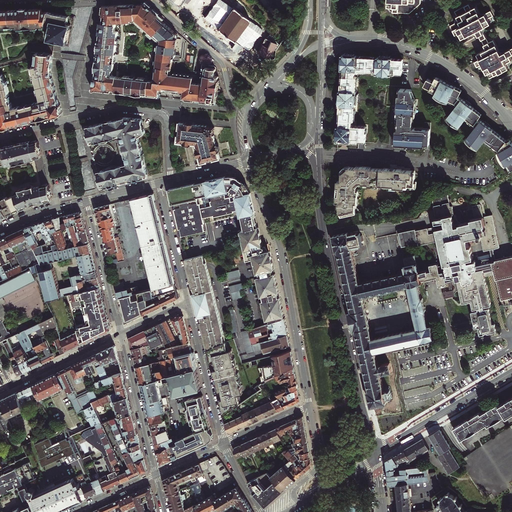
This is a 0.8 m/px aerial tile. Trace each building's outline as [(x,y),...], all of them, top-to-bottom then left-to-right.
[(233,7),(232,8),(220,0),(217,0),(205,19),(218,28),(217,29),(235,42),(235,40),(249,50),(263,29),(249,20),(250,19),(248,18),(234,9),(235,8),(233,7)] [(388,0),(388,7),(392,11),(392,12),(409,13),(420,3),(420,0),(388,0)] [(94,90),(95,90),(95,89),(96,89),(98,89),(118,91),(118,92),(121,93),(121,92),(128,92),(127,93),(130,94),(131,93),(136,93),(142,94),(142,95),(147,95),(156,96),(156,97),(159,98),(160,94),(160,93),(158,92),(159,87),(161,88),(162,88),(161,90),(169,91),(169,89),(173,89),(173,91),(180,92),(180,90),(184,90),(183,92),(183,95),(182,95),(181,100),(184,101),(185,99),(194,100),(194,101),(201,102),(201,101),(205,102),(215,103),(216,101),(216,100),(216,94),(218,94),(218,91),(217,91),(217,90),(218,90),(219,79),(218,79),(219,75),(215,75),(216,67),(202,66),(201,74),(204,75),(203,78),(202,78),(202,80),(203,81),(203,83),(192,81),(193,76),(190,75),(190,73),(175,71),(174,73),(171,73),(172,67),(170,67),(172,67),(173,56),(174,56),(175,56),(175,55),(176,54),(176,53),(175,53),(176,52),(177,48),(176,48),(176,45),(177,45),(178,37),(177,37),(177,36),(178,37),(179,33),(177,33),(178,32),(166,22),(162,19),(163,18),(161,16),(157,13),(158,12),(154,9),(154,10),(149,6),(150,5),(146,2),(145,4),(144,3),(103,5),(101,17),(99,33),(100,33),(99,34),(98,34),(98,35),(98,36),(98,37),(98,38),(99,39),(98,39),(97,50),(96,55),(96,59),(95,70),(97,70),(96,71),(95,71),(95,76),(96,76),(96,77),(94,76),(93,83),(92,83),(92,88),(92,89),(93,90),(94,90)] [(471,9),(469,4),(455,11),(457,16),(455,23),(450,26),(458,41),(463,42),(464,43),(471,39),(474,37),(472,33),(474,31),(477,30),(483,42),(487,49),(484,51),(477,54),(480,59),(475,61),(470,64),(471,66),(472,67),(473,69),(482,64),(490,78),(508,68),(506,63),(511,61),(508,56),(511,54),(511,48),(506,51),(501,54),(498,49),(494,40),(491,41),(489,42),(487,39),(487,38),(481,27),(491,22),(488,18),(493,15),(491,11),(481,16),(476,6),(471,9)] [(0,58),(1,58),(0,56),(0,51),(0,52),(0,51),(0,31),(3,31),(2,30),(3,30),(3,29),(7,29),(7,30),(15,30),(15,28),(18,28),(18,30),(19,30),(19,31),(25,31),(24,29),(33,29),(33,31),(39,31),(39,29),(40,29),(40,26),(44,26),(49,29),(46,42),(54,43),(60,45),(66,46),(70,26),(66,26),(68,18),(56,15),(47,13),(42,13),(42,10),(30,10),(30,9),(23,9),(16,9),(16,10),(0,10),(0,58)] [(274,51),(276,53),(276,51),(280,44),(271,33),(267,38),(265,37),(261,47),(258,50),(259,50),(258,52),(269,59),(274,51)] [(0,127),(0,129),(10,127),(9,125),(18,123),(48,116),(52,115),(53,117),(61,115),(60,112),(62,112),(60,104),(59,104),(52,78),(51,71),(51,69),(52,62),(53,54),(36,53),(34,65),(32,66),(34,75),(41,100),(34,102),(34,103),(20,107),(19,105),(12,107),(11,102),(9,102),(8,96),(9,95),(8,92),(9,92),(7,83),(6,83),(5,80),(4,80),(2,73),(0,73),(0,127)] [(345,55),(343,54),(342,57),(341,57),(340,67),(342,67),(342,69),(341,90),(340,90),(340,92),(338,92),(338,97),(338,102),(339,102),(339,104),(340,104),(338,126),(337,128),(336,128),(335,137),(337,138),(337,140),(339,140),(339,142),(344,142),(349,142),(349,141),(351,141),(351,140),(365,141),(366,127),(353,126),(353,121),(354,121),(356,106),(357,92),(358,77),(355,77),(355,71),(359,71),(359,70),(373,71),(373,72),(376,73),(391,74),(395,74),(395,72),(402,73),(403,59),(393,58),(391,58),(391,56),(381,55),(381,57),(378,57),(372,57),(357,56),(357,55),(355,55),(355,53),(351,53),(346,53),(345,53),(345,55)] [(435,83),(429,80),(425,86),(431,89),(431,91),(437,94),(436,95),(449,102),(450,100),(455,102),(457,104),(448,117),(459,126),(466,117),(476,125),(467,138),(478,147),(485,139),(499,150),(499,149),(500,151),(499,152),(507,164),(508,163),(511,169),(511,142),(510,139),(508,141),(492,129),(493,129),(490,127),(490,126),(484,122),(482,120),(481,121),(480,120),(478,118),(482,114),(474,108),(474,107),(471,105),(472,105),(466,100),(465,101),(463,99),(461,98),(460,97),(463,91),(457,88),(453,86),(454,86),(450,84),(447,82),(447,83),(443,81),(437,78),(435,83)] [(408,88),(401,88),(400,94),(399,94),(398,115),(400,115),(399,128),(398,128),(397,143),(426,144),(426,126),(413,126),(413,115),(416,115),(416,98),(415,98),(411,88),(408,88)] [(101,188),(147,176),(137,136),(144,131),(144,130),(141,119),(124,117),(122,118),(96,125),(86,127),(89,141),(106,137),(119,134),(120,138),(121,141),(121,143),(122,143),(125,154),(124,154),(125,155),(126,158),(126,161),(126,162),(112,166),(97,170),(101,188)] [(216,159),(220,158),(218,151),(217,144),(216,144),(214,135),(212,135),(213,128),(205,127),(206,125),(192,124),(185,123),(178,123),(177,129),(179,129),(178,136),(176,136),(176,142),(183,143),(183,144),(190,145),(190,144),(195,144),(196,149),(198,156),(200,163),(207,161),(206,159),(212,158),(213,160),(216,159)] [(31,142),(30,140),(27,141),(10,145),(0,147),(0,217),(0,218),(1,219),(4,217),(4,216),(8,215),(7,214),(9,213),(21,208),(28,206),(28,205),(29,204),(31,203),(31,204),(40,202),(46,200),(46,199),(52,198),(49,184),(42,186),(42,185),(35,187),(34,185),(20,189),(20,192),(8,198),(7,196),(0,198),(0,163),(6,162),(7,165),(35,158),(35,156),(42,155),(40,148),(40,147),(38,140),(31,142)] [(414,185),(414,173),(411,172),(411,170),(401,170),(401,169),(383,167),(383,169),(370,168),(370,167),(356,166),(356,167),(349,167),(349,166),(340,172),(341,173),(341,180),(337,180),(337,181),(337,191),(336,201),(338,201),(338,204),(340,215),(355,213),(354,208),(355,202),(356,202),(357,194),(355,194),(356,188),(355,187),(355,184),(358,182),(361,182),(362,183),(368,184),(368,185),(379,186),(379,184),(394,185),(394,187),(404,188),(405,184),(414,185)] [(170,189),(173,203),(174,203),(176,209),(174,210),(176,217),(179,229),(180,229),(182,236),(204,231),(203,224),(204,224),(203,218),(214,215),(214,217),(234,213),(233,211),(240,209),(242,216),(243,216),(246,230),(257,228),(254,213),(253,208),(249,193),(248,194),(248,192),(247,190),(246,188),(245,187),(244,185),(243,184),(242,182),(240,181),(239,180),(237,179),(235,179),(234,178),(232,178),(230,178),(228,178),(226,178),(226,177),(226,176),(212,180),(208,180),(206,181),(207,183),(196,185),(196,183),(170,189)] [(248,192),(248,194),(249,193),(253,208),(254,213),(255,213),(250,193),(249,191),(248,189),(247,187),(245,185),(244,183),(242,182),(240,180),(238,179),(235,178),(232,177),(229,177),(226,177),(226,178),(228,178),(230,178),(232,178),(234,178),(235,179),(237,179),(239,180),(240,181),(242,182),(243,184),(244,185),(245,187),(246,188),(247,190),(248,192)] [(134,198),(131,199),(136,216),(149,270),(153,289),(176,283),(175,280),(158,209),(154,193),(134,198)] [(423,280),(437,277),(439,285),(448,283),(450,291),(443,292),(445,298),(456,296),(455,293),(456,292),(460,291),(463,303),(472,301),(473,309),(478,308),(479,309),(472,311),(475,328),(478,327),(480,335),(485,334),(485,333),(488,332),(488,333),(497,331),(495,322),(493,323),(490,307),(485,308),(485,307),(492,305),(485,272),(484,269),(484,268),(471,271),(471,270),(478,268),(477,265),(476,260),(469,262),(469,260),(475,258),(472,245),(470,246),(468,239),(480,236),(481,237),(482,237),(485,251),(492,249),(495,249),(501,247),(494,214),(484,216),(481,204),(473,206),(475,218),(471,219),(472,222),(455,226),(454,219),(456,219),(453,206),(451,206),(448,195),(433,198),(437,217),(440,227),(427,230),(427,228),(415,231),(415,229),(399,233),(402,247),(419,244),(419,246),(440,241),(445,265),(439,266),(439,264),(431,266),(432,272),(429,272),(428,270),(421,272),(423,280)] [(99,220),(114,216),(111,204),(108,205),(96,208),(98,213),(99,220)] [(65,215),(67,222),(68,226),(72,224),(71,219),(83,215),(83,213),(81,211),(65,215)] [(86,226),(83,215),(71,219),(72,224),(75,224),(77,230),(86,228),(86,226)] [(115,216),(114,216),(99,220),(102,230),(105,240),(116,237),(113,226),(117,225),(115,216)] [(52,232),(59,230),(57,225),(54,218),(51,219),(47,221),(52,232)] [(35,225),(38,231),(36,232),(37,233),(36,234),(41,245),(55,239),(52,232),(47,221),(41,222),(35,225)] [(52,232),(55,239),(60,249),(80,244),(90,242),(90,241),(90,240),(81,242),(81,241),(79,241),(77,230),(75,224),(72,224),(68,226),(64,228),(59,230),(52,232)] [(25,228),(34,248),(41,245),(36,234),(37,233),(36,232),(38,231),(35,225),(31,226),(25,228)] [(40,261),(34,248),(25,228),(24,228),(16,232),(8,236),(17,254),(25,269),(31,266),(40,261)] [(88,234),(86,228),(77,230),(79,241),(81,241),(81,242),(90,240),(89,238),(88,234)] [(259,273),(260,277),(273,274),(272,270),(275,270),(273,264),(270,250),(268,251),(265,247),(264,247),(263,247),(263,245),(262,246),(261,244),(258,230),(258,228),(257,228),(246,230),(238,232),(245,263),(252,262),(253,268),(254,274),(259,273)] [(426,311),(424,298),(422,298),(419,283),(423,282),(423,280),(421,272),(420,270),(419,265),(418,266),(407,268),(405,268),(406,273),(360,284),(352,247),(355,247),(352,234),(349,234),(349,232),(333,236),(337,251),(338,251),(351,311),(349,311),(349,312),(349,314),(350,314),(351,317),(350,317),(350,319),(351,319),(352,321),(352,323),(351,324),(352,326),(353,326),(353,328),(352,328),(353,331),(354,330),(354,331),(356,330),(369,391),(368,391),(371,406),(387,402),(384,393),(387,392),(387,390),(387,389),(386,389),(385,388),(383,388),(380,375),(384,374),(384,375),(392,372),(390,364),(382,366),(382,365),(380,366),(378,366),(375,352),(404,346),(436,338),(433,325),(428,326),(425,311),(426,311)] [(17,254),(8,236),(5,237),(0,239),(0,240),(3,247),(9,258),(17,254)] [(119,237),(116,237),(105,240),(105,242),(107,250),(108,254),(117,252),(119,260),(125,259),(119,237)] [(34,248),(40,261),(41,264),(43,269),(53,266),(61,295),(68,294),(82,290),(81,287),(79,281),(78,273),(97,269),(95,260),(93,254),(92,251),(82,253),(80,244),(60,249),(55,239),(41,245),(34,248)] [(90,242),(80,244),(82,253),(92,251),(91,246),(90,242)] [(2,272),(5,278),(25,269),(17,254),(9,258),(13,267),(9,269),(2,272)] [(194,292),(195,293),(195,294),(196,295),(196,296),(196,297),(197,298),(197,300),(198,302),(198,304),(199,305),(199,306),(199,307),(199,308),(199,309),(200,310),(200,312),(200,314),(200,317),(200,318),(200,319),(200,321),(200,322),(206,350),(226,342),(204,255),(185,260),(186,262),(192,288),(193,288),(193,289),(193,290),(194,290),(194,291),(194,292)] [(511,255),(497,259),(496,259),(497,260),(494,261),(493,261),(494,264),(494,267),(495,270),(502,300),(511,297),(511,255)] [(405,261),(407,268),(418,266),(416,258),(405,261)] [(41,264),(40,261),(31,266),(32,269),(38,280),(46,299),(48,298),(40,270),(43,269),(41,264)] [(9,269),(6,263),(0,266),(0,268),(2,272),(9,269)] [(61,295),(53,266),(43,269),(40,270),(48,298),(61,295)] [(8,336),(11,335),(9,331),(8,331),(2,321),(4,320),(0,313),(0,298),(3,297),(38,280),(32,269),(0,284),(0,341),(3,340),(8,338),(8,336)] [(78,273),(79,281),(99,275),(98,273),(97,269),(78,273)] [(226,273),(226,276),(227,280),(240,277),(239,270),(226,273)] [(278,287),(275,274),(273,274),(260,277),(259,277),(260,282),(258,282),(261,296),(263,296),(264,301),(265,305),(263,306),(265,313),(267,313),(268,320),(269,323),(284,318),(284,317),(283,316),(285,316),(282,305),(278,287)] [(79,281),(81,287),(100,282),(100,280),(99,275),(79,281)] [(115,284),(117,291),(124,289),(123,286),(125,285),(124,281),(115,284)] [(179,298),(176,283),(153,289),(147,290),(138,292),(140,298),(144,315),(147,313),(163,306),(179,298)] [(229,287),(231,294),(241,291),(244,290),(242,284),(229,287)] [(85,324),(77,326),(79,330),(82,344),(87,342),(108,332),(110,330),(112,328),(102,288),(101,285),(82,290),(68,294),(70,301),(79,298),(83,297),(85,304),(87,311),(91,322),(89,323),(85,324)] [(118,295),(119,297),(133,294),(135,293),(134,289),(131,290),(130,288),(124,289),(117,291),(118,295)] [(242,298),(241,291),(231,294),(233,300),(242,298)] [(144,315),(140,298),(134,299),(133,294),(119,297),(120,302),(121,307),(131,305),(133,305),(135,313),(131,314),(132,320),(144,315)] [(0,313),(4,320),(9,318),(2,304),(6,302),(3,297),(0,298),(0,313)] [(121,307),(123,313),(130,312),(131,314),(135,313),(133,305),(131,305),(121,307)] [(234,310),(227,311),(232,333),(238,332),(234,310)] [(132,320),(131,314),(130,312),(123,313),(125,324),(132,320)] [(173,317),(171,318),(179,333),(183,332),(187,331),(184,316),(179,314),(173,317)] [(58,333),(60,332),(55,315),(40,321),(42,326),(46,334),(46,335),(50,333),(58,331),(58,333)] [(171,318),(167,320),(174,335),(179,333),(171,318)] [(249,329),(253,343),(262,341),(288,334),(286,325),(285,318),(284,318),(269,323),(249,329)] [(156,325),(166,347),(179,344),(174,335),(167,320),(161,323),(156,325)] [(161,360),(165,359),(162,349),(166,347),(156,325),(154,326),(151,327),(145,330),(152,344),(155,351),(156,354),(157,359),(158,361),(161,360)] [(32,340),(29,332),(27,328),(14,334),(11,335),(8,336),(8,338),(11,344),(13,347),(20,344),(22,343),(25,348),(26,348),(30,357),(35,367),(35,366),(40,364),(43,362),(41,358),(39,354),(38,350),(32,340)] [(249,329),(242,331),(247,353),(264,349),(262,341),(253,343),(249,329)] [(79,330),(62,338),(66,352),(75,347),(82,344),(79,330)] [(145,330),(129,338),(131,346),(132,349),(144,346),(146,345),(152,344),(145,330)] [(185,341),(183,332),(179,333),(174,335),(179,344),(184,343),(184,342),(185,341)] [(45,334),(32,340),(38,350),(44,347),(48,354),(41,358),(43,362),(49,359),(55,357),(53,352),(52,352),(47,339),(45,334)] [(59,335),(58,337),(58,338),(56,339),(61,354),(64,353),(66,352),(62,338),(61,334),(59,335)] [(265,352),(271,350),(290,345),(289,339),(288,334),(262,341),(264,349),(265,352)] [(11,357),(12,356),(16,354),(15,350),(13,347),(11,344),(8,338),(3,340),(11,357)] [(165,359),(193,352),(192,349),(191,346),(190,341),(184,343),(179,344),(166,347),(162,349),(165,359)] [(219,398),(223,415),(226,414),(241,403),(239,394),(242,393),(239,379),(238,372),(237,372),(235,365),(236,364),(234,358),(232,350),(230,351),(229,346),(227,346),(226,342),(206,350),(209,361),(212,361),(213,364),(213,368),(212,368),(217,391),(220,391),(221,397),(219,398)] [(99,353),(104,364),(97,367),(102,379),(123,372),(117,350),(116,346),(115,345),(108,348),(103,351),(99,353)] [(133,353),(134,359),(146,356),(147,356),(144,346),(132,349),(133,353)] [(22,347),(15,350),(16,354),(17,356),(26,352),(24,349),(23,349),(22,347)] [(293,360),(291,350),(256,359),(262,383),(277,376),(276,374),(282,371),(287,370),(294,367),(293,360)] [(28,370),(33,367),(29,358),(26,352),(17,356),(21,363),(25,371),(28,370)] [(195,360),(193,352),(165,359),(161,360),(164,370),(165,375),(196,367),(195,360)] [(94,361),(97,367),(104,364),(99,353),(91,356),(84,360),(91,376),(92,377),(93,377),(93,376),(94,375),(92,373),(95,372),(91,363),(94,361)] [(16,354),(12,356),(20,374),(24,372),(25,371),(21,363),(17,356),(16,354)] [(136,367),(152,363),(151,360),(147,361),(146,356),(134,359),(135,364),(136,367)] [(77,382),(83,379),(83,380),(91,376),(84,360),(75,364),(58,372),(66,388),(68,392),(70,396),(71,397),(79,413),(82,411),(85,409),(94,405),(92,402),(91,398),(88,393),(78,397),(75,391),(74,391),(74,390),(66,373),(72,370),(77,382)] [(153,362),(152,363),(136,367),(139,378),(141,385),(158,380),(166,378),(165,375),(164,370),(156,372),(153,362)] [(196,367),(165,375),(166,378),(167,380),(168,380),(169,383),(172,382),(175,395),(188,392),(202,388),(201,385),(200,381),(196,367)] [(276,374),(277,376),(278,379),(295,372),(295,370),(294,367),(287,370),(282,371),(276,374)] [(66,373),(74,390),(76,390),(68,373),(71,372),(77,384),(83,381),(83,380),(83,379),(77,382),(72,370),(66,373)] [(66,388),(58,372),(55,374),(63,389),(66,388)] [(123,372),(102,379),(105,384),(115,382),(117,386),(125,383),(125,382),(123,372)] [(296,376),(295,372),(278,379),(280,383),(286,380),(289,380),(289,382),(297,380),(296,376)] [(40,398),(41,399),(63,389),(55,374),(45,378),(43,380),(34,384),(40,398)] [(102,379),(94,382),(97,388),(105,384),(102,379)] [(158,380),(141,385),(143,394),(145,403),(163,398),(158,380)] [(37,396),(38,399),(40,398),(34,384),(26,387),(18,391),(26,408),(30,406),(29,405),(27,401),(37,396)] [(118,392),(111,394),(113,399),(114,400),(129,396),(126,387),(117,389),(118,392)] [(66,388),(63,389),(41,399),(41,400),(43,404),(53,399),(59,396),(68,392),(66,388)] [(79,395),(77,390),(75,391),(78,397),(88,393),(88,392),(93,390),(92,388),(79,395)] [(278,398),(279,397),(282,396),(288,393),(287,388),(275,394),(278,398)] [(298,388),(292,391),(288,393),(282,396),(284,399),(285,401),(287,400),(299,394),(299,391),(298,388)] [(98,399),(94,390),(93,390),(88,392),(88,393),(91,398),(92,402),(98,399)] [(26,408),(18,391),(0,399),(0,400),(8,417),(24,409),(26,408)] [(98,399),(92,402),(94,405),(95,407),(113,399),(111,394),(110,393),(98,399)] [(203,393),(191,396),(178,399),(178,400),(181,413),(181,414),(182,421),(183,421),(184,424),(190,423),(191,428),(194,428),(196,432),(211,428),(209,419),(207,410),(203,394),(203,393)] [(300,400),(299,394),(287,400),(290,405),(292,405),(297,402),(299,401),(300,400)] [(119,412),(132,408),(131,404),(129,396),(114,400),(113,400),(112,402),(113,405),(114,406),(115,406),(117,411),(118,412),(119,412)] [(290,405),(287,400),(285,401),(284,399),(282,396),(279,397),(285,408),(288,407),(290,405)] [(285,408),(279,397),(278,398),(272,401),(280,410),(282,409),(285,408)] [(162,412),(166,411),(163,398),(145,403),(147,409),(148,415),(162,412)] [(511,398),(511,399),(511,398),(506,401),(506,402),(499,406),(497,404),(493,407),(493,406),(487,409),(488,410),(481,414),(480,413),(469,419),(469,418),(464,421),(464,422),(454,428),(461,440),(470,434),(471,435),(472,435),(474,434),(473,433),(475,432),(486,425),(487,426),(491,424),(495,422),(495,423),(497,422),(498,421),(498,420),(501,418),(504,416),(506,418),(511,414),(511,398)] [(0,427),(2,432),(12,427),(8,417),(0,400),(0,427)] [(272,400),(268,403),(273,414),(276,412),(277,411),(280,410),(272,401),(272,400)] [(273,414),(268,403),(261,406),(266,417),(269,415),(273,414)] [(95,407),(94,405),(85,409),(89,418),(90,418),(93,425),(96,424),(102,421),(98,413),(95,407)] [(261,406),(255,409),(260,419),(262,418),(266,417),(261,406)] [(132,408),(119,412),(120,417),(123,416),(133,413),(132,408)] [(260,419),(255,409),(249,411),(253,422),(256,421),(257,421),(260,419)] [(253,422),(249,411),(242,414),(243,415),(247,425),(250,424),(253,422)] [(152,430),(161,427),(167,426),(166,420),(164,421),(163,417),(162,412),(148,415),(149,417),(150,420),(152,430)] [(120,419),(121,423),(135,420),(134,419),(134,417),(133,413),(123,416),(123,419),(120,419)] [(247,425),(243,415),(236,418),(241,428),(245,426),(247,425)] [(297,418),(293,420),(294,424),(304,421),(303,417),(303,416),(297,418)] [(241,428),(236,418),(230,421),(235,431),(238,429),(241,428)] [(135,420),(121,423),(122,427),(125,426),(126,431),(136,427),(135,423),(135,420)] [(291,436),(293,435),(295,434),(294,429),(293,425),(294,424),(293,420),(287,423),(278,427),(282,437),(284,436),(283,433),(286,432),(285,430),(289,428),(291,436)] [(232,432),(235,431),(230,421),(226,423),(227,431),(231,433),(232,432)] [(304,421),(294,424),(293,425),(294,429),(305,426),(304,422),(304,421)] [(211,428),(196,432),(194,428),(191,428),(190,423),(184,424),(186,433),(185,437),(178,440),(179,442),(175,444),(173,445),(176,451),(178,454),(178,455),(179,456),(191,451),(210,442),(214,440),(211,428)] [(119,484),(122,482),(115,466),(112,460),(111,456),(110,455),(109,453),(108,449),(106,445),(104,441),(102,437),(100,433),(98,429),(96,424),(93,425),(79,432),(104,451),(106,456),(113,472),(110,473),(111,478),(115,485),(119,484)] [(305,426),(294,429),(295,434),(306,431),(305,427),(305,426)] [(124,437),(126,439),(138,433),(137,430),(136,427),(126,431),(123,433),(124,437)] [(274,429),(271,430),(276,442),(282,439),(282,437),(278,427),(274,429)] [(450,447),(439,429),(428,435),(435,446),(437,450),(439,454),(437,455),(440,459),(443,465),(448,474),(459,467),(448,449),(450,447)] [(265,433),(270,444),(276,442),(271,430),(267,432),(265,433)] [(167,431),(162,432),(153,435),(155,440),(156,444),(171,438),(168,431),(167,431)] [(306,431),(295,434),(293,435),(295,442),(292,443),(294,448),(308,443),(307,437),(306,433),(306,431)] [(126,441),(127,444),(139,438),(138,435),(138,433),(126,439),(126,441)] [(263,447),(270,444),(265,433),(261,434),(258,436),(263,447)] [(50,438),(36,444),(42,457),(40,458),(43,466),(64,457),(67,455),(68,457),(74,453),(75,454),(80,451),(73,436),(53,445),(50,438)] [(157,452),(171,446),(170,441),(173,440),(175,444),(179,442),(178,440),(177,438),(175,439),(174,438),(175,437),(174,436),(171,438),(156,444),(157,450),(157,452)] [(252,439),(257,450),(263,447),(258,436),(255,437),(252,439)] [(139,438),(127,444),(128,446),(129,448),(140,442),(139,440),(139,438)] [(246,442),(251,453),(257,450),(252,439),(248,440),(246,442)] [(429,449),(423,439),(404,450),(409,458),(409,461),(415,458),(419,455),(425,452),(429,449)] [(130,450),(131,453),(141,447),(141,444),(140,442),(129,448),(130,450)] [(244,456),(251,453),(246,442),(242,443),(239,444),(244,454),(244,456)] [(297,453),(302,452),(310,451),(309,446),(308,443),(294,448),(283,452),(290,459),(295,454),(297,453)] [(234,450),(237,457),(244,454),(239,444),(237,446),(236,446),(234,450)] [(173,445),(171,446),(157,452),(159,457),(160,461),(161,465),(179,456),(178,455),(178,454),(176,455),(175,453),(173,454),(172,452),(176,451),(173,445)] [(132,453),(133,457),(143,452),(142,448),(141,447),(131,453),(132,453)] [(401,451),(399,453),(403,460),(404,461),(407,459),(409,458),(404,450),(401,451)] [(134,458),(135,461),(144,456),(143,453),(143,452),(133,457),(134,458)] [(396,455),(393,456),(397,462),(398,463),(398,468),(400,468),(404,467),(404,463),(403,463),(403,464),(400,464),(400,462),(403,460),(399,453),(396,455)] [(305,472),(308,469),(299,459),(295,454),(290,459),(292,461),(303,474),(305,472)] [(83,459),(86,465),(94,462),(91,455),(83,459)] [(205,473),(208,480),(211,479),(219,491),(235,482),(230,474),(221,460),(219,456),(218,455),(214,456),(204,461),(200,462),(205,473)] [(147,470),(144,456),(135,461),(136,462),(141,474),(144,472),(147,470)] [(393,456),(387,460),(387,465),(388,469),(395,468),(395,462),(397,462),(393,456)] [(118,457),(112,460),(115,466),(122,463),(121,460),(119,460),(119,459),(118,457)] [(311,457),(303,458),(300,459),(299,459),(308,469),(310,467),(312,465),(311,457)] [(292,461),(285,467),(296,480),(298,478),(300,476),(301,475),(303,474),(292,461)] [(38,511),(28,489),(27,488),(25,483),(31,481),(31,480),(38,477),(35,471),(33,472),(32,468),(33,468),(31,462),(18,467),(13,469),(13,468),(5,471),(6,473),(0,475),(0,496),(4,495),(3,494),(14,489),(14,488),(18,486),(28,508),(29,511),(38,511)] [(138,475),(141,474),(136,462),(129,465),(130,467),(131,469),(134,477),(138,475)] [(188,468),(164,479),(168,494),(175,492),(174,491),(180,489),(179,484),(193,478),(194,482),(198,480),(196,477),(205,473),(200,462),(188,468)] [(126,471),(122,463),(115,466),(122,482),(124,481),(131,478),(132,478),(133,477),(134,477),(131,469),(130,467),(129,468),(127,469),(128,470),(126,471)] [(296,480),(285,467),(283,465),(270,476),(274,481),(283,491),(291,485),(296,480)] [(395,468),(388,469),(388,472),(389,483),(389,485),(395,484),(400,483),(399,479),(401,479),(401,478),(402,477),(403,483),(408,482),(429,480),(428,472),(428,465),(410,467),(404,467),(404,469),(406,469),(406,472),(400,473),(400,468),(398,468),(395,468)] [(246,478),(259,472),(258,469),(252,472),(245,475),(246,478)] [(261,476),(259,472),(246,478),(248,482),(258,477),(261,476)] [(78,480),(80,479),(88,498),(93,496),(94,495),(99,493),(93,481),(87,483),(83,473),(74,477),(76,481),(78,480)] [(102,491),(105,490),(100,478),(98,473),(95,475),(97,479),(93,481),(99,493),(102,491)] [(112,487),(108,479),(106,475),(100,478),(105,490),(109,488),(112,487)] [(38,485),(28,489),(38,511),(56,511),(58,511),(68,507),(76,503),(84,500),(78,486),(81,485),(80,483),(77,484),(76,481),(74,477),(55,486),(49,489),(47,486),(40,490),(38,485)] [(280,494),(283,491),(274,481),(266,488),(260,482),(258,477),(248,482),(254,493),(265,507),(280,494)] [(78,486),(84,500),(86,499),(88,498),(80,479),(78,480),(76,481),(77,484),(80,483),(81,485),(78,486)] [(191,486),(194,493),(197,503),(213,495),(214,495),(208,480),(191,486)] [(398,507),(398,511),(411,511),(410,498),(410,497),(411,497),(411,489),(409,490),(408,482),(403,483),(400,483),(395,484),(396,489),(397,500),(398,507)] [(156,508),(153,494),(151,487),(149,486),(136,492),(133,493),(141,511),(154,511),(157,511),(156,508)] [(220,508),(222,510),(234,503),(237,507),(242,504),(244,508),(239,511),(253,511),(250,507),(249,504),(243,494),(238,486),(215,499),(220,508)] [(175,492),(168,494),(169,499),(172,508),(172,511),(175,511),(183,510),(184,510),(185,510),(181,494),(180,489),(174,491),(175,492)] [(448,491),(448,494),(446,494),(445,495),(444,496),(443,497),(441,496),(441,498),(443,499),(442,500),(442,502),(435,506),(438,511),(496,511),(495,511),(495,510),(495,507),(474,505),(474,506),(474,509),(473,508),(472,508),(472,507),(471,507),(470,508),(467,509),(467,510),(465,511),(461,505),(463,504),(462,502),(460,504),(456,498),(458,497),(457,495),(455,497),(454,495),(453,495),(452,494),(450,494),(450,491),(448,491)] [(124,511),(141,511),(133,493),(132,494),(126,496),(121,498),(119,499),(124,510),(124,511)] [(212,511),(220,508),(215,499),(213,495),(197,503),(195,504),(198,511),(212,511)] [(112,511),(116,511),(119,511),(117,508),(119,507),(121,511),(122,511),(121,511),(124,511),(124,510),(119,499),(114,502),(109,504),(112,510),(112,511)] [(239,511),(237,507),(234,503),(222,510),(222,511),(227,511),(235,508),(236,511),(239,511)]
